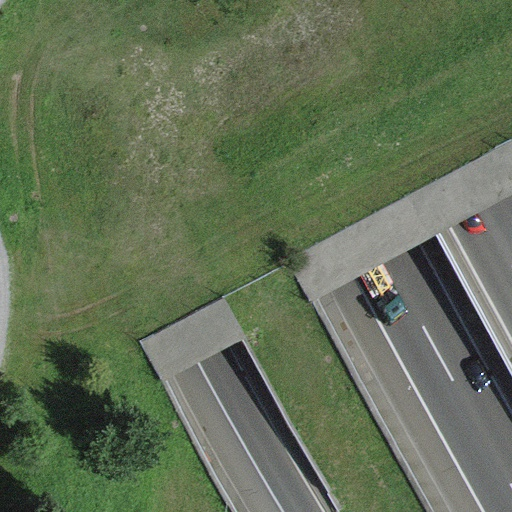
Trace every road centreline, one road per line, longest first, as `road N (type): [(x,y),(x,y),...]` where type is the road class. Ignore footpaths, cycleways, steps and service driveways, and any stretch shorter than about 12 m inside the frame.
road 1 (motorway): [(51,0),(87,109),(305,511)]
road 2 (motorway): [(256,0),(382,265),(511,488)]
road 3 (motorway): [(511,272),(383,0)]
